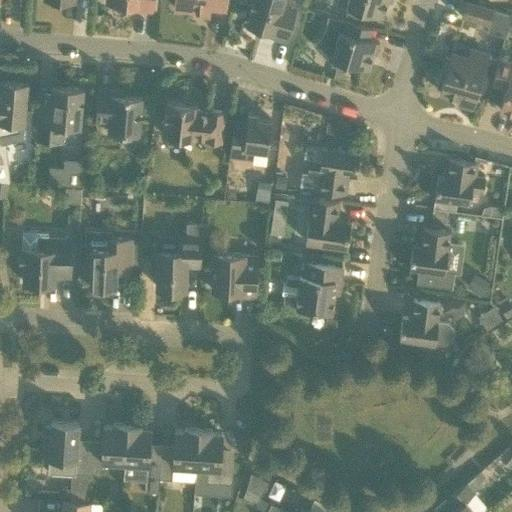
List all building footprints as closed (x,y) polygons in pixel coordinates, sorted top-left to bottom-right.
[(107,0),(107,1),(123,3),(123,7),(152,10),(153,0),(107,0)] [(226,10),(227,0),(175,0),(174,8),(201,11),(201,15),(209,15),(210,8),(226,10)] [(286,40),(296,7),(284,4),(284,0),(251,0),(249,6),(252,7),(247,24),(273,32),(272,36),(286,40)] [(348,0),(347,5),(348,5),(346,13),(362,17),(364,10),(382,15),(385,0),(348,0)] [(489,26),(494,10),(466,2),(462,17),(489,26)] [(320,20),(323,13),(312,10),(310,17),(320,20)] [(377,48),(379,42),(369,40),(373,28),(328,15),(322,36),(330,44),(335,46),(332,57),(333,57),(331,64),(347,69),(349,62),(367,67),(373,47),(377,48)] [(475,96),(487,54),(471,49),(467,62),(450,57),(445,75),(442,74),(438,87),(441,88),(440,92),(462,98),(463,93),(475,96)] [(511,61),(499,58),(492,84),(506,88),(500,109),(511,112),(511,61)] [(23,139),(28,84),(1,82),(0,92),(0,181),(6,182),(11,182),(7,143),(23,139)] [(79,125),(82,88),(52,86),(50,113),(39,112),(39,110),(38,110),(36,124),(35,138),(63,141),(64,124),(79,125)] [(139,133),(142,97),(123,95),(123,91),(99,89),(96,122),(109,123),(108,131),(139,133)] [(209,111),(198,110),(198,105),(167,101),(162,135),(194,139),(194,137),(206,138),(206,140),(221,142),(225,111),(210,110),(209,111)] [(25,124),(36,124),(38,110),(26,110),(25,124)] [(268,151),(272,119),(258,117),(258,113),(248,112),(246,123),(234,121),(229,156),(253,159),(254,149),(268,151)] [(323,148),(306,146),(305,158),(310,159),(308,173),(302,172),(300,186),(344,192),(347,173),(356,175),(359,152),(323,147),(323,148)] [(485,177),(473,175),(475,162),(449,158),(447,177),(437,175),(434,198),(457,201),(470,203),(472,191),(483,192),(485,177)] [(65,168),(50,167),(49,184),(63,185),(65,168)] [(278,197),(276,213),(289,215),(291,198),(278,197)] [(337,219),(339,201),(313,198),(310,215),(306,242),(346,247),(350,221),(337,219)] [(434,198),(433,208),(456,211),(457,201),(434,198)] [(67,213),(67,228),(78,228),(79,213),(67,213)] [(201,266),(202,222),(187,222),(187,237),(178,237),(178,250),(159,250),(157,288),(185,289),(186,265),(201,266)] [(450,231),(424,228),(421,246),(412,245),(409,267),(418,269),(416,283),(452,288),(454,271),(445,270),(448,250),(447,250),(450,231)] [(131,263),(132,238),(109,237),(109,230),(87,229),(87,247),(91,248),(91,262),(90,278),(90,285),(116,286),(117,270),(130,270),(131,263)] [(70,277),(72,238),(48,237),(48,231),(22,230),(21,265),(24,265),(24,282),(54,283),(55,276),(70,277)] [(132,238),(131,263),(140,263),(141,239),(132,238)] [(256,296),(258,255),(245,255),(245,254),(214,252),(212,290),(242,291),(242,295),(256,296)] [(79,262),(78,277),(90,278),(91,262),(79,262)] [(340,286),(343,267),(305,262),(303,276),(300,276),(300,278),(287,276),(284,302),(296,304),(296,306),(332,311),(335,286),(340,286)] [(480,276),(470,289),(479,295),(490,296),(491,286),(486,285),(489,282),(480,276)] [(466,301),(445,298),(443,312),(464,314),(466,301)] [(437,321),(440,302),(414,299),(411,317),(402,316),(399,339),(435,343),(445,344),(453,341),(454,330),(448,322),(437,321)] [(75,473),(88,474),(90,446),(77,445),(79,423),(51,421),(51,426),(47,425),(45,447),(50,447),(49,457),(49,473),(75,474),(75,473)] [(125,462),(127,424),(113,423),(113,425),(104,425),(102,447),(90,446),(88,474),(101,475),(102,461),(125,462)] [(159,479),(161,451),(149,450),(150,428),(141,427),(141,424),(127,424),(125,462),(148,464),(147,478),(159,479)] [(196,467),(199,428),(185,427),(185,430),(175,430),(174,452),(161,451),(159,479),(172,480),(173,465),(196,467)] [(232,484),(234,456),(220,455),(222,433),(212,432),(213,429),(199,428),(196,467),(208,468),(207,482),(232,484)] [(244,495),(242,498),(266,511),(271,502),(258,496),(267,480),(250,470),(243,494),(244,495)] [(475,476),(467,483),(474,492),(483,484),(480,481),(485,478),(480,472),(475,476)] [(159,479),(147,478),(146,481),(146,492),(158,493),(159,479)] [(275,479),(268,493),(278,498),(285,484),(275,479)] [(450,511),(474,511),(465,501),(475,493),(474,492),(467,483),(466,482),(447,499),(455,508),(450,511)] [(71,485),(70,501),(87,502),(88,486),(71,485)] [(89,511),(90,502),(87,502),(70,501),(63,500),(61,511),(89,511)] [(299,511),(289,511),(271,502),(266,511),(313,511),(303,507),(299,511)]
